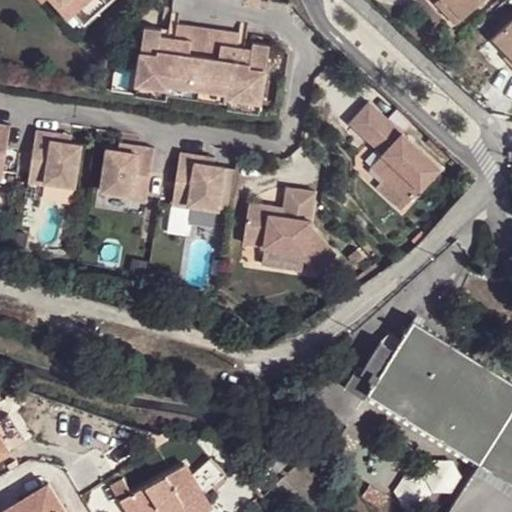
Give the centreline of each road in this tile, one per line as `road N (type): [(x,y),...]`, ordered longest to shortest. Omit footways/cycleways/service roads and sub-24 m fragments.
road 1 (residential): [(492,182),(422,250),(260,361),(0,281)]
road 2 (residential): [(317,0),(319,15),(366,67),(492,182)]
road 3 (residential): [(492,182),(487,128),(472,107),(354,0)]
